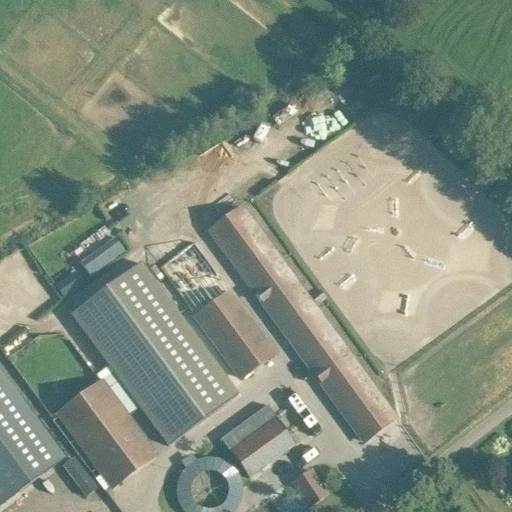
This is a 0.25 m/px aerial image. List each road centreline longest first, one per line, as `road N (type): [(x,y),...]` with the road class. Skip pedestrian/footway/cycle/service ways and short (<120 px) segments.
road 1 (unknown): [(307,379),(215,250),(177,220)]
road 2 (unknown): [(157,511),(169,478),(192,455),(307,379)]
road 3 (unclassified): [(511,406),(380,511)]
road 4 (unknown): [(307,379),(362,455),(413,485)]
